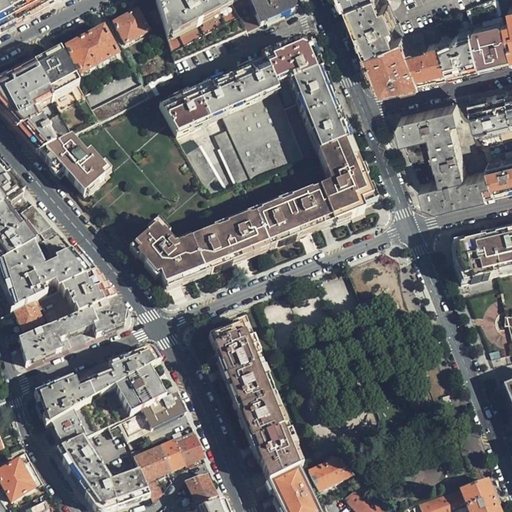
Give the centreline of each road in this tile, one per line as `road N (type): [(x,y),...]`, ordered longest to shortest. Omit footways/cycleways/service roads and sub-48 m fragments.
road 1 (primary): [(511,480),(410,228)]
road 2 (residential): [(410,228),(159,328)]
road 3 (tertiary): [(0,140),(159,328)]
road 4 (primary): [(410,228),(325,17)]
road 5 (tertiary): [(159,328),(214,431),(244,511)]
road 6 (residential): [(161,92),(325,17)]
road 7 (residential): [(15,385),(159,328)]
road 8 (residential): [(73,511),(49,476),(15,385)]
